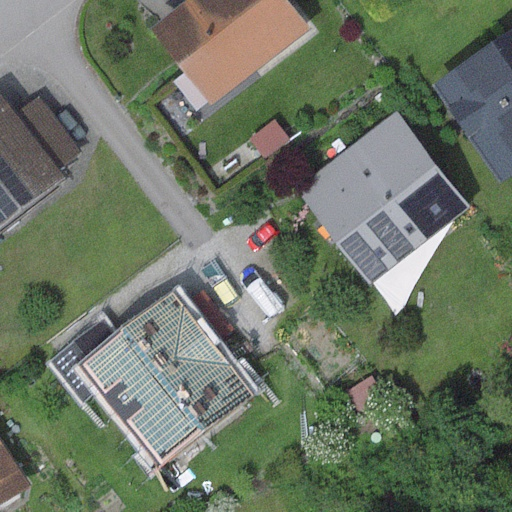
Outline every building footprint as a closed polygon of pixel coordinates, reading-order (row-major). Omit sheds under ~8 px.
[(316,32),(291,0),(196,0),(196,3),(157,31),(215,108),(316,32)] [(511,39),(439,89),(508,189),(511,186),(511,39)] [(5,93),(0,96),(0,236),(71,181),(62,171),(86,153),(42,96),(21,112),(5,93)] [(399,114),(298,193),(374,289),(475,210),(399,114)] [(290,141),(276,122),(252,140),(266,159),(290,141)] [(108,328),(58,366),(78,392),(96,378),(166,468),(257,397),(178,295),(118,341),(108,328)] [(0,435),(0,511),(35,489),(0,435)]
